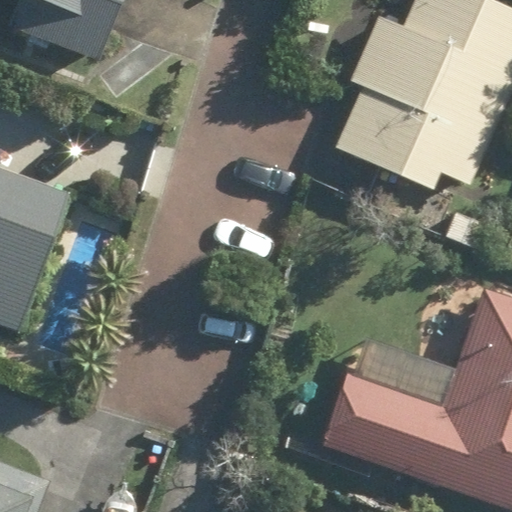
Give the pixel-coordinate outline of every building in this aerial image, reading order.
[(0,0),(0,37),(89,69),(113,0),(0,0)] [(407,0),(397,24),(370,12),(338,86),(353,93),(326,155),(423,196),(429,180),(467,196),(511,90),(511,21),(460,0),(407,0)] [(0,342),(10,346),(62,202),(0,180),(0,342)] [(341,378),(314,447),(485,511),(511,511),(511,307),(482,296),(437,415),(341,378)] [(27,511),(37,484),(0,470),(0,511),(27,511)]
